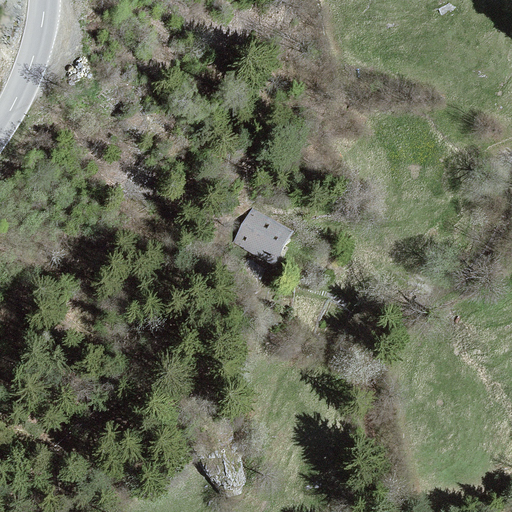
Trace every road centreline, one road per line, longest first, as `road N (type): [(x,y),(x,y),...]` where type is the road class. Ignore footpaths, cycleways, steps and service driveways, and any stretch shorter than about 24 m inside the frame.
road 1 (track): [(367,511),(450,285),(511,172)]
road 2 (tertiary): [(43,0),(38,40),(0,127)]
